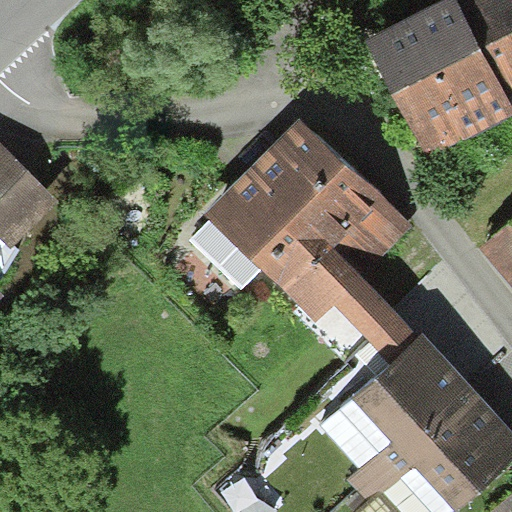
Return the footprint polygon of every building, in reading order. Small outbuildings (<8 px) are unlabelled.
[(511,0),(438,0),(442,7),(495,110),(511,101),(511,0)] [(495,110),(442,7),(359,48),(416,160),(499,119),(495,110)] [(289,131),(202,219),(308,322),(328,302),(384,357),(405,336),(348,281),(395,234),(289,131)] [(0,243),(5,249),(44,210),(0,166),(0,243)] [(511,228),(478,255),(511,297),(511,228)] [(511,454),(412,345),(347,404),(388,450),(352,482),(370,502),(407,469),(445,511),(450,511),(511,455),(511,454)] [(511,511),(511,495),(489,511),(511,511)]
